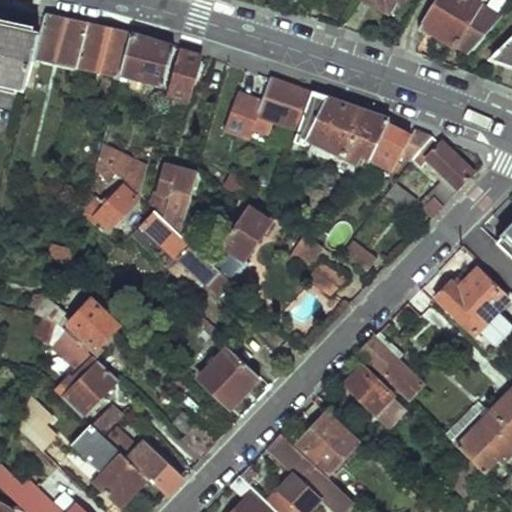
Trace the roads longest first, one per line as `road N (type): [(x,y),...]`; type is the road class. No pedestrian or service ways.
road 1 (residential): [(176,511),(511,166)]
road 2 (tertiary): [(511,128),(143,4)]
